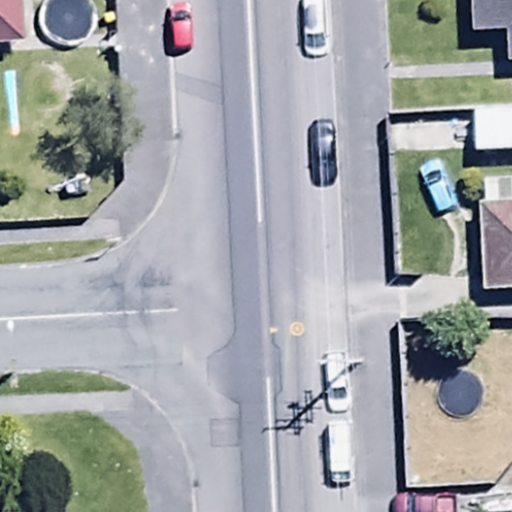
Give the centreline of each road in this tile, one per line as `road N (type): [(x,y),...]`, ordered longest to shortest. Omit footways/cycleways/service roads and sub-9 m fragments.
road 1 (tertiary): [(261,305),(245,0)]
road 2 (residential): [(261,305),(0,320)]
road 3 (tertiary): [(273,511),(261,305)]
